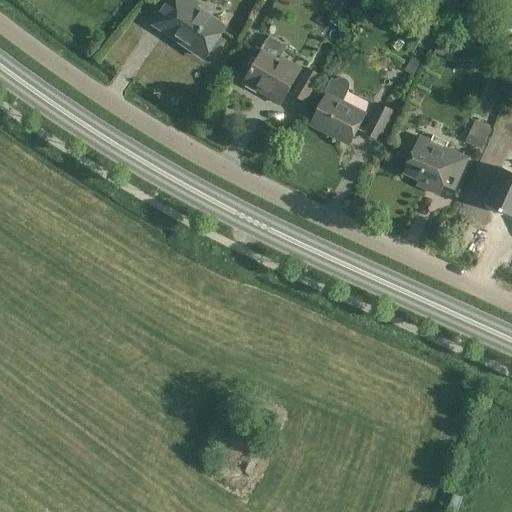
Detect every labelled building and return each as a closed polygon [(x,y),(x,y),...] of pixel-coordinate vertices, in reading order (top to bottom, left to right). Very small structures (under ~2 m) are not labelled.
[(199,5),(191,0),(167,0),(152,22),(205,58),(225,28),(197,8),(199,5)] [(460,36),(474,43),(480,31),(465,24),(460,36)] [(281,104),(283,100),(301,69),(280,57),(278,60),(262,51),(244,82),(261,92),(281,104)] [(421,61),(412,57),(404,71),(416,77),(422,66),(419,64),(421,61)] [(321,76),(307,68),(292,94),(305,102),(321,76)] [(498,86),(508,90),(511,79),(511,75),(504,73),(498,86)] [(343,103),(353,84),(352,81),(351,79),(349,78),(348,77),(347,76),(345,76),(343,76),(341,76),(340,76),(339,77),(337,79),(333,77),(324,95),(326,96),(311,124),(340,140),(342,135),(352,140),(360,125),(367,128),(365,133),(378,140),(393,111),(379,104),(372,101),(366,114),(343,103)] [(492,127),(475,120),(465,143),(482,150),(492,127)] [(445,148),(448,142),(433,135),(428,146),(418,142),(404,173),(419,180),(417,185),(439,195),(443,185),(454,190),(468,158),(445,148)] [(511,216),(511,172),(503,168),(493,191),(487,205),(511,216)] [(453,494),(446,511),(447,511),(456,511),(462,497),(453,494)]
